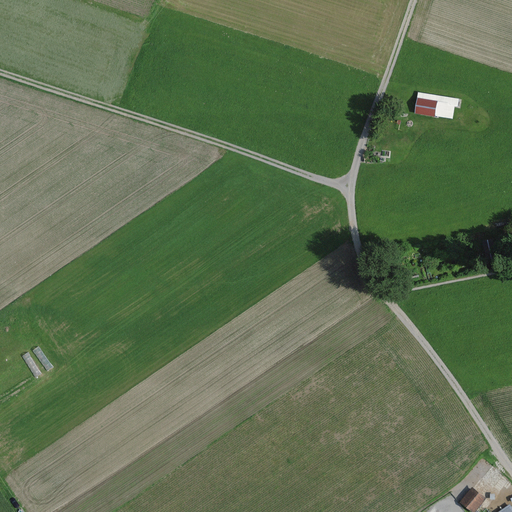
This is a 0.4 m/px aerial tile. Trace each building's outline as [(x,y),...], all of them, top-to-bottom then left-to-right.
[(451,104),(462,105),(463,99),(423,93),(421,112),(449,116),(451,104)] [(511,238),(511,235),(502,237),(506,256),(511,254),(511,238)] [(496,238),(487,240),(491,259),(500,257),(496,238)] [(489,497),(476,487),(466,500),(479,510),(489,497)] [(511,511),(511,502),(511,503),(497,511),(496,511),(511,511)]
